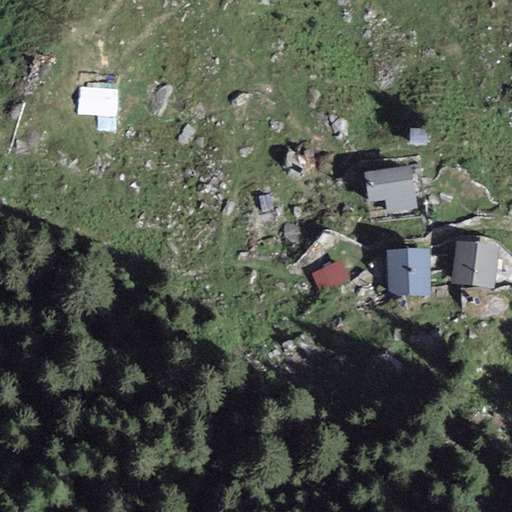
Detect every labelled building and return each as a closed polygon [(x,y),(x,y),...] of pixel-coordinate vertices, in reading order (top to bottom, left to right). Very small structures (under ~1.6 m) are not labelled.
[(117,91),(80,88),(78,113),(97,115),(96,129),(114,131),(117,91)] [(426,145),(427,130),(411,129),(410,144),(426,145)] [(410,165),(363,172),(370,217),(416,210),(410,165)] [(498,246),(453,242),(450,284),(495,289),(498,246)] [(388,251),(389,295),(431,293),(430,249),(388,251)] [(350,281),(341,262),(312,274),(321,294),(350,281)]
